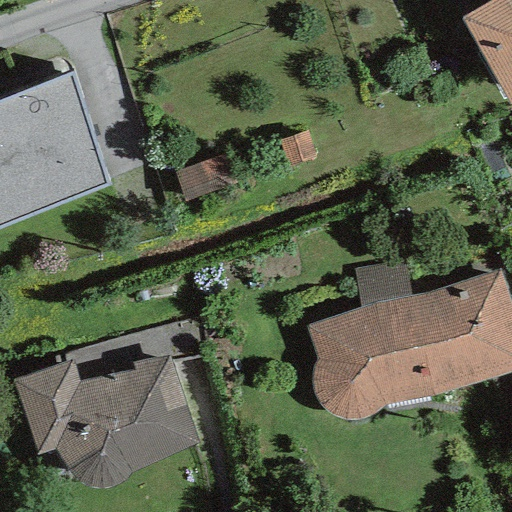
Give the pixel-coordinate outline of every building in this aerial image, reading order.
[(511,0),(495,0),(462,19),(509,106),(511,104),(511,0)] [(0,227),(110,187),(69,75),(0,101),(0,227)] [(374,304),(410,297),(403,259),(353,268),(361,308),(374,304)] [(361,308),(304,327),(314,360),(312,370),(310,377),(308,384),(310,390),(312,397),(316,403),(320,408),(326,412),(331,417),(340,420),(348,421),(356,421),(364,420),(370,417),(376,413),(381,410),(384,405),(433,397),(511,371),(511,310),(499,271),(426,295),(410,297),(374,304),(361,308)] [(71,361),(11,381),(37,454),(54,450),(67,471),(70,477),(77,482),(84,486),(98,489),(106,489),(114,487),(121,484),(126,480),(130,474),(198,443),(167,357),(132,363),(133,370),(78,381),(71,361)]
